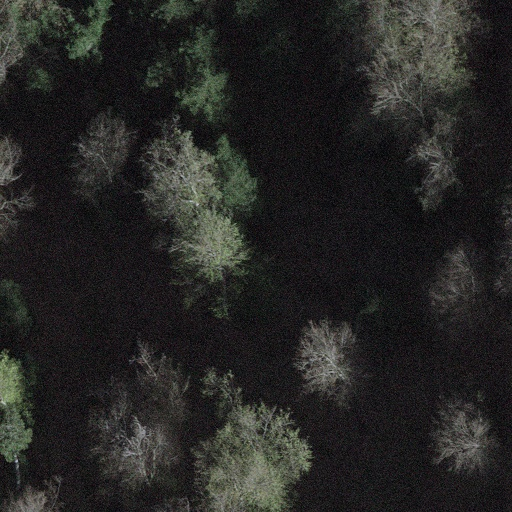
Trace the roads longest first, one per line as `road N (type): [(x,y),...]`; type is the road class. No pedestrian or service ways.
road 1 (motorway): [(161,511),(401,0)]
road 2 (motorway): [(134,0),(0,288)]
